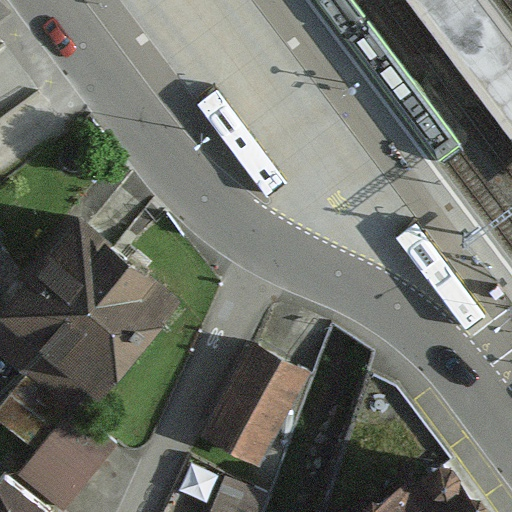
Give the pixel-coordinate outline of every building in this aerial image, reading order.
[(0,213),(0,238),(12,229),(0,213)] [(186,297),(94,220),(11,319),(104,396),(186,297)] [(319,374),(269,347),(219,437),(269,464),(319,374)] [(60,511),(111,446),(65,412),(0,497),(0,511),(60,511)] [(441,511),(403,464),(342,511),(441,511)]
